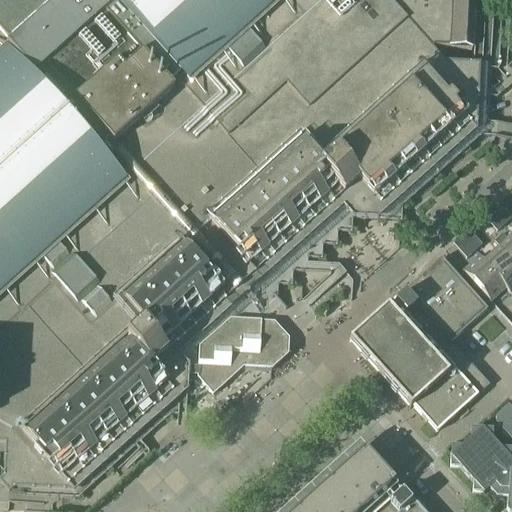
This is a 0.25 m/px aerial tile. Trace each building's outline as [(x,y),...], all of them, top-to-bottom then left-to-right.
[(0,0),(0,510),(8,511),(9,504),(21,504),(21,511),(51,511),(52,508),(53,498),(78,499),(135,449),(137,450),(122,465),(126,470),(142,456),(144,457),(146,457),(148,456),(148,455),(149,453),(147,451),(140,443),(171,416),(175,413),(186,414),(188,378),(195,378),(212,397),(242,370),(270,371),(287,356),(288,346),(294,346),(319,324),(320,317),(313,316),(313,313),(339,289),(343,289),(343,302),(352,302),(352,293),(353,285),(353,283),(339,267),(307,265),(308,261),(321,261),(323,247),(337,248),(337,233),(351,234),(353,218),(400,221),(402,209),(481,138),(495,138),(511,139),(511,126),(487,125),(487,123),(488,101),(488,98),(497,98),(511,85),(511,63),(507,68),(510,15),(494,14),(493,18),(475,17),(476,0),(388,0),(387,2),(385,0),(0,0)] [(511,264),(511,232),(496,247),(500,251),(511,264)] [(511,264),(500,251),(486,264),(508,288),(511,293),(511,264)] [(492,303),(508,288),(486,264),(482,259),(465,274),(492,303)] [(452,344),(488,311),(442,260),(350,342),(389,386),(410,410),(413,407),(437,434),(490,387),(452,344)] [(482,430),(451,458),(452,459),(451,468),(460,469),(474,484),(473,493),(482,494),(483,495),(494,485),(499,491),(500,490),(507,491),(507,510),(508,511),(511,511),(511,410),(508,406),(496,417),(496,424),(511,441),(511,449),(511,451),(501,450),(492,441),(493,432),(483,431),(482,430)] [(420,511),(412,502),(411,504),(364,451),(295,511),(420,511)]
